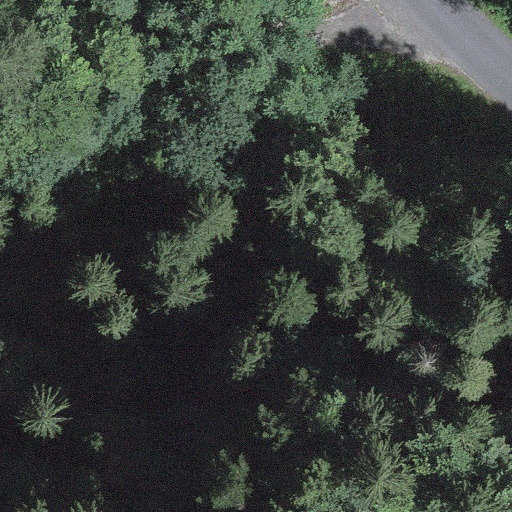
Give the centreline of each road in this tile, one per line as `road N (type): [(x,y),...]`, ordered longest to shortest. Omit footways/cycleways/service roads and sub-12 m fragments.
road 1 (track): [(421,2),(296,33),(236,26),(150,0)]
road 2 (tertiary): [(419,0),(511,87)]
